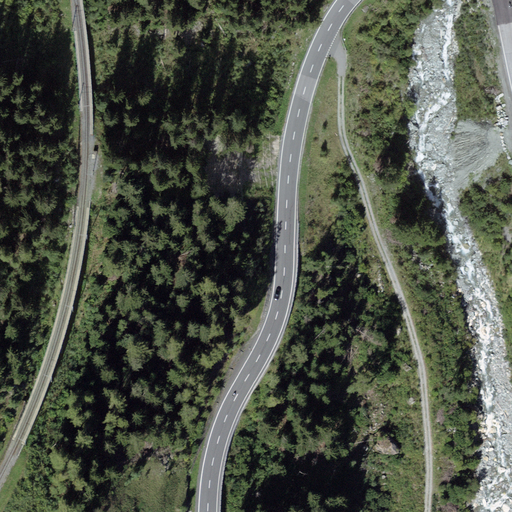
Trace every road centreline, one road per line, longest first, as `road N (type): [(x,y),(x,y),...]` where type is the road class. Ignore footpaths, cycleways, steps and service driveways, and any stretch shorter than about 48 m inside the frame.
road 1 (primary): [(346,0),(318,49),(300,106),(281,297),(217,436),(207,511)]
road 2 (track): [(324,38),(342,64),(343,130),(415,346),(424,511)]
